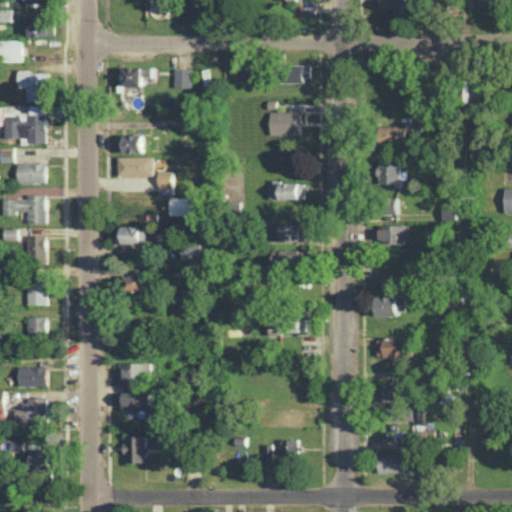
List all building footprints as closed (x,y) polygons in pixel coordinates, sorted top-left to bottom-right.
[(0,19),(13,20),(14,10),(0,8),(0,19)] [(31,34),(54,33),(54,16),(30,17),(31,34)] [(24,39),(1,39),(2,60),(24,60),(24,39)] [(453,60),(432,61),(433,80),(454,79),(453,60)] [(312,80),(312,66),(285,66),(285,80),(312,80)] [(154,76),(153,67),(119,67),(119,85),(145,84),(145,76),(154,76)] [(243,80),(258,80),(258,67),(243,67),(243,80)] [(28,86),(29,101),(48,100),(47,73),(32,73),(32,68),(19,69),(20,86),(28,86)] [(193,68),(176,68),(176,86),(193,86),(193,68)] [(6,120),(6,137),(28,136),(29,142),(47,141),(47,104),(30,105),(30,119),(6,120)] [(272,134),(303,133),(303,111),(271,111),(272,134)] [(409,147),(408,125),(382,125),(383,147),(409,147)] [(145,150),(145,135),(121,135),(121,150),(145,150)] [(2,160),(16,161),(16,151),(7,150),(7,147),(2,147),(2,160)] [(155,156),(120,155),(120,174),(155,175),(155,156)] [(402,159),(380,159),(380,184),(402,184),(402,159)] [(20,182),(48,181),(47,162),(19,163),(20,182)] [(175,170),(160,170),(160,186),(161,186),(161,193),(174,193),(175,170)] [(307,198),(306,181),(271,181),(272,198),(307,198)] [(5,214),(19,214),(19,209),(29,209),(29,222),(48,222),(49,193),(30,193),(29,198),(5,197),(5,214)] [(196,196),(170,197),(171,214),(196,214),(196,196)] [(400,197),(383,197),(383,213),(401,213),(400,197)] [(458,219),(458,204),(444,204),(444,219),(458,219)] [(281,241),(307,240),(307,223),(281,223),(281,241)] [(149,232),(149,225),(119,224),(118,242),(157,243),(157,232),(149,232)] [(381,224),(381,242),(410,242),(410,224),(381,224)] [(5,238),(20,238),(20,228),(6,227),(5,238)] [(48,234),(29,234),(29,263),(48,263),(48,234)] [(183,259),(202,259),(202,243),(183,243),(183,259)] [(306,249),(273,249),(273,265),(306,265),(306,249)] [(186,284),(201,284),(201,269),(187,269),(186,284)] [(382,288),(403,288),(404,269),(382,269),(382,288)] [(126,274),(126,290),(156,290),(156,279),(145,280),(145,274),(126,274)] [(29,303),(48,303),(49,275),(30,275),(29,303)] [(400,315),(400,296),(379,295),(379,314),(400,315)] [(280,331),(307,331),(307,314),(274,314),(274,325),(280,325),(280,331)] [(49,315),(30,315),(29,336),(49,336),(49,315)] [(378,337),(378,357),(414,356),(413,336),(378,337)] [(121,382),(153,382),(153,362),(121,362),(121,382)] [(49,385),(49,366),(21,365),(20,384),(49,385)] [(405,383),(384,382),(384,400),(405,400),(405,383)] [(154,391),(120,391),(120,404),(154,405),(154,391)] [(49,397),(27,397),(27,409),(17,409),(16,425),(49,425),(49,397)] [(393,411),(393,421),(414,420),(414,410),(393,411)] [(127,461),(148,461),(147,434),(126,435),(127,461)] [(300,457),(300,438),(282,439),(282,457),(300,457)] [(273,443),(264,443),(264,457),(273,458),(273,443)] [(33,467),(53,467),(53,450),(33,449),(33,467)] [(379,471),(413,470),(412,453),(379,454),(379,471)]
